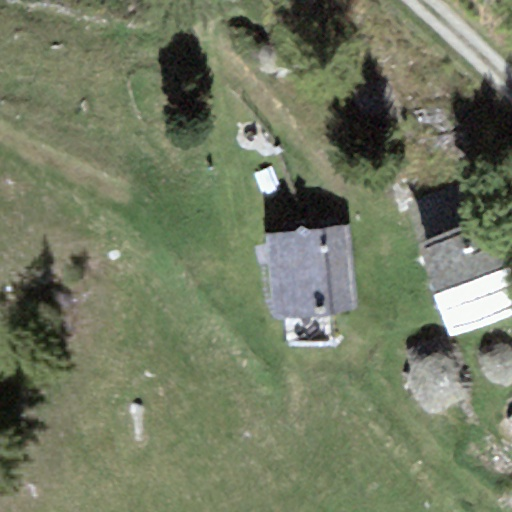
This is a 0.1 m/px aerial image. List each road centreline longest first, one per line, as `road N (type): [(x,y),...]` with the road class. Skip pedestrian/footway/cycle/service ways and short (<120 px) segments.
road 1 (track): [(214,0),(228,188),(209,203),(145,198),(0,126)]
road 2 (track): [(216,34),(333,173),(385,218)]
road 3 (track): [(420,0),(511,92)]
